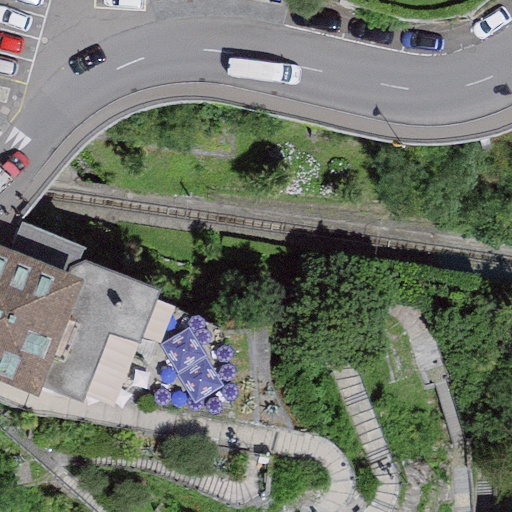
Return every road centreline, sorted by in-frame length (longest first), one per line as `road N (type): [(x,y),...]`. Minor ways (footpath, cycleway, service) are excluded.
road 1 (trunk): [(476,0),(251,314),(133,511)]
road 2 (secondary): [(0,180),(83,87),(145,58),(210,49),(384,85),(435,87),(487,79),(511,63)]
